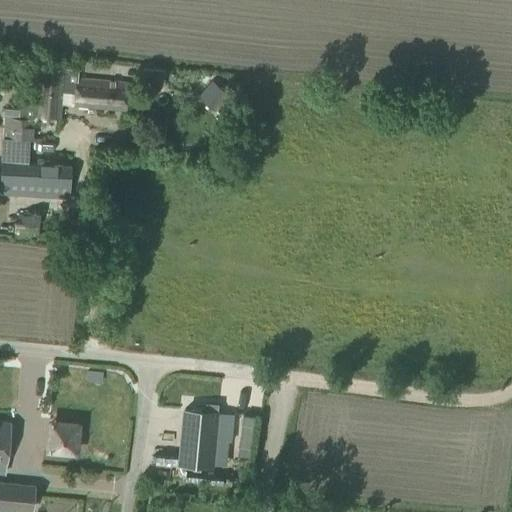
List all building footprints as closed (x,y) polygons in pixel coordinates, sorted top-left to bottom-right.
[(37,67),(33,117),(58,119),(61,92),(74,93),(73,105),(124,110),(126,83),(76,78),(76,70),(37,67)] [(165,70),(144,69),(143,81),(164,83),(165,70)] [(211,81),(198,97),(214,112),(228,96),(211,81)] [(2,138),(0,160),(28,162),(29,138),(30,138),(31,120),(10,118),(8,138),(2,138)] [(0,161),(0,193),(68,198),(70,166),(0,161)] [(73,445),(72,410),(40,411),(40,445),(73,445)] [(0,473),(3,473),(4,463),(5,463),(8,423),(0,422),(0,473)] [(182,426),(178,463),(213,467),(217,429),(182,426)] [(0,482),(0,506),(31,510),(33,486),(0,482)]
